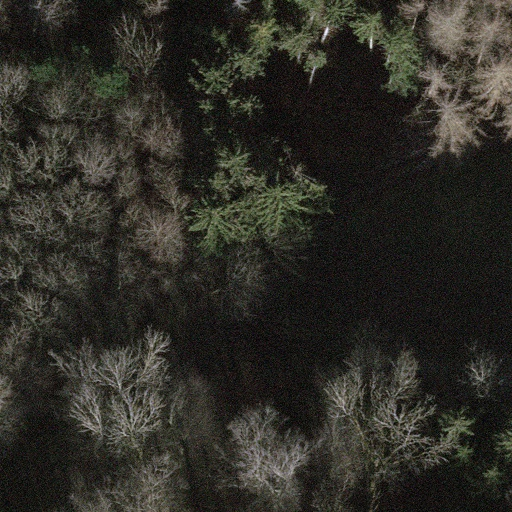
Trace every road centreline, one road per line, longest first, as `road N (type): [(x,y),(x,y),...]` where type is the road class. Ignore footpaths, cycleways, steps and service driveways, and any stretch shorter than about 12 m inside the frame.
road 1 (track): [(0,410),(252,325),(289,248),(386,198),(511,154)]
road 2 (track): [(511,416),(305,359),(252,325)]
